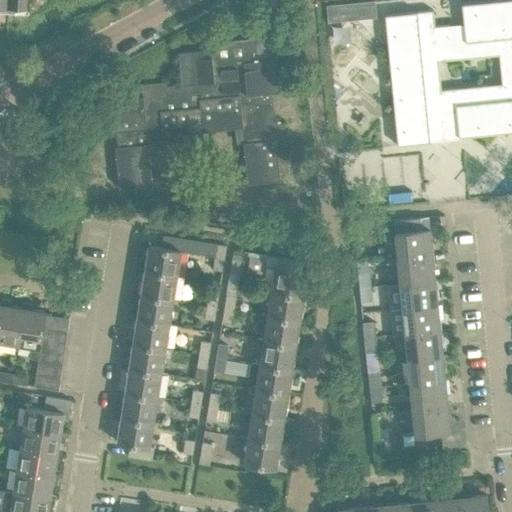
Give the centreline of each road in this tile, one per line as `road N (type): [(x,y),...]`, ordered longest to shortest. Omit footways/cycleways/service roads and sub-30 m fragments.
road 1 (residential): [(511,489),(482,203)]
road 2 (residential): [(75,511),(121,230)]
road 3 (tertiary): [(0,96),(178,0)]
